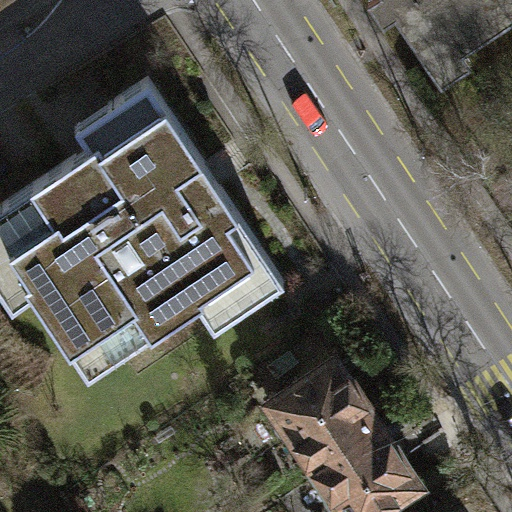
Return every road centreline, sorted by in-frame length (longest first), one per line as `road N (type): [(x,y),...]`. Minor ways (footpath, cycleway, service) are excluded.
road 1 (primary): [(253,0),(511,387)]
road 2 (residential): [(117,0),(0,75)]
